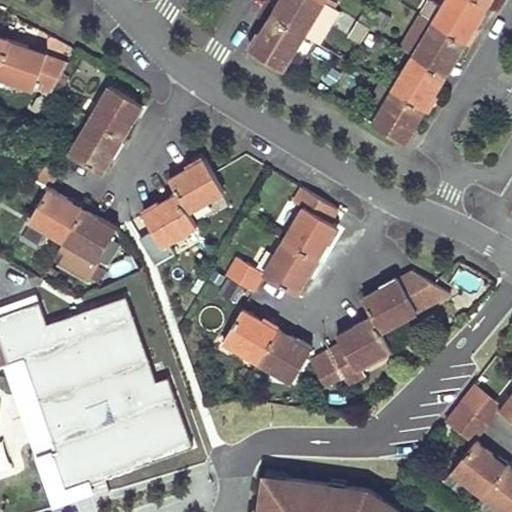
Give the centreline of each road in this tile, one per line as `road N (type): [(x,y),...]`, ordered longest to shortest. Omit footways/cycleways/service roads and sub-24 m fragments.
road 1 (residential): [(511,256),(390,197),(199,81),(115,0)]
road 2 (residential): [(511,297),(388,431),(255,452),(245,463),(235,511)]
